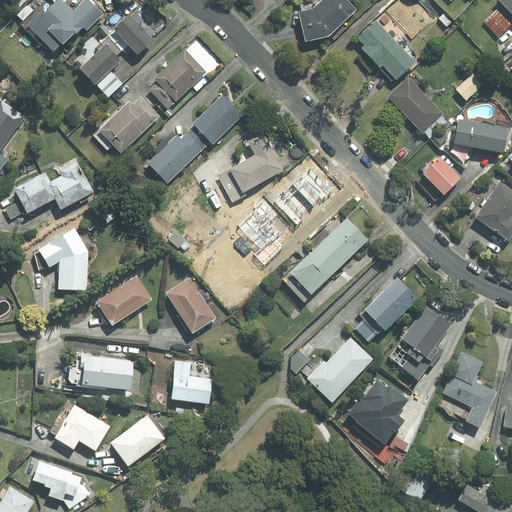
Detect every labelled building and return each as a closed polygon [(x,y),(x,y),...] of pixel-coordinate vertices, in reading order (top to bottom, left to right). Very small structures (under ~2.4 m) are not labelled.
[(27,25),(54,51),(62,42),(63,44),(75,32),(76,34),(83,27),(87,31),(104,14),(89,0),(84,0),(73,12),(61,0),(58,0),(45,14),(42,11),(27,25)] [(347,0),(322,0),(313,9),(299,12),(306,41),(329,36),(356,10),(347,0)] [(511,0),(499,0),(511,13),(511,0)] [(511,23),(497,8),(483,21),(500,39),(511,27),(511,23)] [(128,44),(138,54),(154,39),(130,14),(114,29),(128,44)] [(415,63),(377,21),(359,38),(365,45),(362,48),(392,80),(395,77),(397,80),(415,63)] [(114,29),(108,36),(122,50),(128,44),(114,29)] [(116,56),(122,50),(108,36),(100,43),(103,46),(105,44),(116,56)] [(148,90),(168,110),(192,87),(197,92),(223,66),(196,39),(155,78),(157,81),(148,90)] [(116,56),(105,44),(103,46),(80,68),(95,84),(96,84),(110,70),(120,60),(116,56)] [(110,70),(96,84),(108,97),(122,84),(110,70)] [(487,84),(475,72),(456,90),(467,103),(487,84)] [(441,116),(443,114),(409,78),(388,97),(423,134),(425,132),(441,116)] [(242,115),(223,95),(194,123),(195,125),(211,141),(213,143),(242,115)] [(113,144),(121,152),(159,116),(141,97),(133,104),(130,101),(124,106),(122,105),(99,126),(101,128),(93,135),(107,149),(113,144)] [(0,171),(8,160),(0,154),(0,153),(26,116),(0,99),(0,98),(0,171)] [(425,132),(430,138),(447,121),(441,116),(425,132)] [(498,120),(497,123),(481,120),(480,124),(459,120),(454,143),(504,153),(511,123),(498,120)] [(195,125),(187,134),(202,149),(211,141),(195,125)] [(255,155),(229,169),(243,193),(246,192),(284,171),(263,133),(248,141),(255,155)] [(149,163),(168,182),(202,149),(187,134),(181,139),(177,135),(149,163)] [(440,157),(423,174),(444,194),(461,178),(440,157)] [(14,188),(27,214),(55,200),(61,210),(95,193),(81,164),(50,180),(46,171),(14,188)] [(310,167),(293,184),(313,204),(320,197),(323,200),(332,191),(310,167)] [(243,193),(229,169),(218,175),(233,202),(247,194),(246,192),(243,193)] [(511,190),(500,182),(475,218),(509,241),(511,235),(511,190)] [(313,204),(293,184),(273,203),(296,226),(304,218),(302,215),(313,204)] [(256,209),(238,226),(261,251),(275,237),(265,227),(277,216),(262,201),(255,208),(256,209)] [(347,218),(321,244),(341,265),(367,240),(347,218)] [(75,227),(38,250),(50,269),(59,262),(58,289),(87,291),(90,252),(75,227)] [(311,293),(341,265),(321,244),(291,272),(311,293)] [(95,302),(111,326),(152,300),(137,276),(95,302)] [(191,277),(166,293),(192,334),(218,318),(191,277)] [(364,319),(378,333),(383,328),(385,330),(418,298),(397,277),(359,314),(364,319)] [(426,307),(389,357),(418,379),(429,364),(432,367),(443,351),(436,346),(451,325),(426,307)] [(378,333),(364,319),(355,327),(369,342),(378,333)] [(307,379),(332,402),(373,359),(351,338),(326,364),(324,361),(307,379)] [(62,340),(38,339),(37,374),(61,375),(62,340)] [(299,350),(292,358),(291,369),(296,374),(309,359),(299,350)] [(483,362),(462,352),(443,393),(444,393),(438,405),(444,408),(449,415),(458,419),(459,416),(467,419),(467,421),(480,427),(496,392),(476,383),(479,376),(477,375),(483,362)] [(133,360),(76,356),(76,364),(74,364),(73,365),(72,366),(71,367),(71,368),(70,368),(70,369),(70,370),(69,371),(69,372),(69,373),(69,374),(69,375),(69,376),(69,377),(69,378),(69,379),(69,380),(70,381),(70,382),(70,383),(71,384),(71,385),(72,385),(72,386),(131,390),(133,360)] [(175,360),(172,400),(209,404),(212,378),(190,376),(191,361),(175,360)] [(362,396),(349,414),(356,420),(355,421),(385,444),(394,431),(396,432),(405,421),(397,415),(408,400),(389,386),(387,389),(378,381),(365,398),(362,396)] [(111,426),(74,404),(54,437),(73,448),(78,440),(96,450),(111,426)] [(147,414),(110,442),(127,466),(165,438),(147,414)] [(81,475),(39,461),(32,480),(51,486),(48,494),(61,498),(70,509),(89,492),(79,480),(81,475)] [(416,465),(399,488),(418,502),(435,479),(416,465)] [(485,484),(479,493),(511,511),(511,488),(507,497),(485,484)] [(0,493),(0,497),(1,498),(0,500),(0,511),(28,511),(35,500),(10,485),(7,490),(4,488),(0,493)] [(511,511),(479,493),(468,485),(459,499),(479,511),(511,511)]
